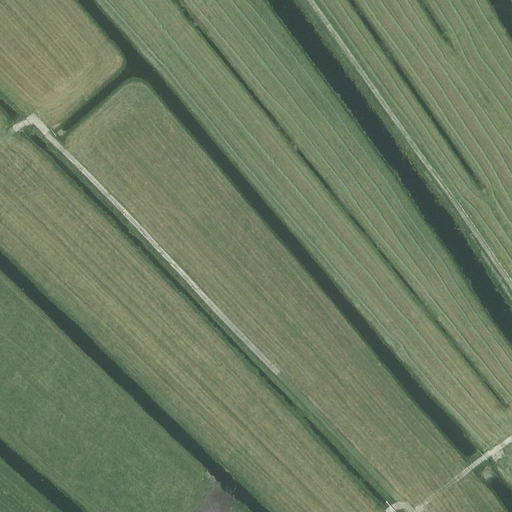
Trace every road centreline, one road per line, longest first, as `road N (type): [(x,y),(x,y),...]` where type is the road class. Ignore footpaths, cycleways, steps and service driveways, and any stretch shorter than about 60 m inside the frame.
road 1 (track): [(403,507),(34,121),(13,131)]
road 2 (track): [(511,288),(307,0)]
road 3 (track): [(418,511),(511,437)]
